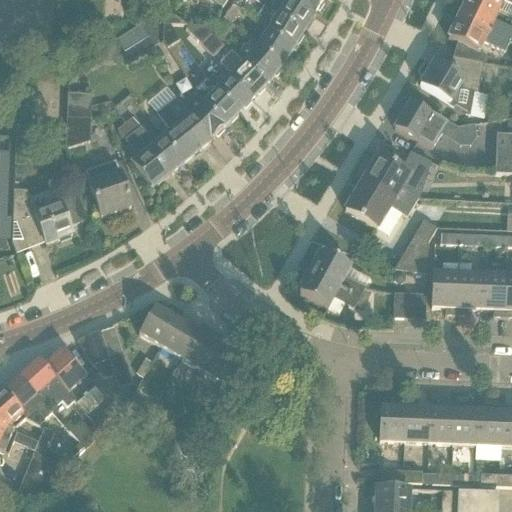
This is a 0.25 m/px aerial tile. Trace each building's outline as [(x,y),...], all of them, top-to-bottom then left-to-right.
[(205,0),(222,11),(228,0),(205,0)] [(236,0),(232,6),(241,11),(248,1),(248,0),(236,0)] [(284,0),(275,0),(269,11),(302,35),(305,30),(307,31),(312,23),(310,22),(313,17),(284,0)] [(320,0),(284,0),(313,17),(316,13),(318,14),(322,6),(321,5),(323,2),(320,0)] [(469,0),(466,0),(457,20),(507,44),(509,44),(511,37),(511,31),(495,23),(499,14),(469,0)] [(511,0),(469,0),(499,14),(504,4),(511,7),(511,0)] [(226,15),(222,21),(231,26),(241,11),(232,6),(226,15)] [(265,8),(255,23),(260,26),(291,52),(295,46),(297,47),(302,40),(300,38),(302,35),(269,11),(265,8)] [(164,11),(163,28),(170,28),(185,28),(164,11)] [(457,20),(447,41),(460,47),(456,61),(451,60),(451,61),(457,62),(482,66),(484,58),(478,55),(482,46),(503,56),(504,55),(505,53),(509,44),(507,44),(457,20)] [(222,21),(214,33),(214,34),(221,40),(231,26),(222,21)] [(260,26),(250,42),(281,69),(285,63),(287,64),(291,57),(289,55),(291,52),(260,26)] [(141,27),(139,28),(147,40),(153,50),(159,47),(157,44),(157,28),(156,27),(149,27),(141,27)] [(139,28),(115,42),(116,43),(123,55),(147,40),(139,28)] [(163,28),(162,43),(167,51),(179,43),(170,28),(163,28)] [(188,28),(185,32),(200,48),(210,38),(209,29),(188,28)] [(210,38),(200,48),(211,60),(222,49),(211,37),(210,38)] [(153,50),(147,40),(123,55),(128,64),(153,50)] [(247,47),(239,57),(245,63),(268,84),(273,79),(274,80),(281,73),(279,71),(281,69),(250,42),(247,47)] [(230,55),(218,68),(221,70),(223,73),(252,101),(256,96),(258,98),(264,91),(263,90),(268,84),(245,63),(242,66),(230,55)] [(433,65),(419,89),(436,99),(449,107),(447,109),(452,112),(453,111),(465,117),(463,119),(468,120),(473,96),(477,96),(482,66),(457,62),(453,75),(452,76),(445,72),(433,65)] [(220,71),(206,84),(209,87),(238,115),(243,110),(244,112),(250,105),(249,104),(252,101),(223,73),(222,73),(220,71)] [(206,84),(194,97),(197,99),(196,100),(225,129),(229,124),(230,125),(236,119),(235,118),(238,115),(209,87),(206,84)] [(179,97),(174,101),(209,144),(215,138),(216,140),(222,133),(221,132),(225,129),(196,100),(197,99),(194,97),(193,96),(185,104),(180,98),(179,97)] [(66,97),(66,108),(90,109),(90,98),(66,97)] [(159,114),(156,117),(169,133),(160,140),(181,166),(200,151),(209,144),(174,101),(159,114)] [(401,119),(398,117),(391,129),(394,130),(393,132),(416,145),(417,144),(431,153),(439,140),(445,129),(408,107),(401,119)] [(66,108),(65,121),(89,121),(90,109),(66,108)] [(132,120),(125,125),(166,178),(181,166),(160,140),(154,145),(139,129),(132,120)] [(89,121),(65,121),(64,152),(88,144),(89,121)] [(166,178),(125,125),(115,133),(138,159),(130,165),(150,191),(166,178)] [(445,129),(439,140),(460,152),(471,152),(476,142),(474,130),(457,133),(446,127),(445,129)] [(511,138),(496,138),(494,178),(511,179),(511,178),(511,138)] [(0,174),(8,174),(9,155),(0,154),(0,174)] [(377,159),(361,185),(391,203),(392,202),(400,207),(407,196),(417,202),(429,166),(410,156),(401,174),(394,169),(377,159)] [(84,175),(93,202),(100,221),(130,210),(114,165),(84,175)] [(391,203),(361,185),(344,214),(376,233),(389,211),(406,221),(417,202),(407,196),(400,207),(392,202),(391,203)] [(12,224),(11,246),(14,254),(29,248),(42,243),(43,243),(44,246),(45,249),(72,239),(69,230),(65,220),(60,208),(34,218),(25,195),(13,194),(13,204),(12,224)] [(75,194),(57,201),(60,208),(65,220),(69,230),(86,224),(75,194)] [(422,224),(393,274),(426,279),(427,247),(436,232),(422,224)] [(440,247),(458,248),(458,238),(440,238),(440,247)] [(458,238),(458,248),(473,249),(474,239),(458,238)] [(491,240),(490,249),(506,250),(506,240),(491,240)] [(314,265),(309,275),(358,301),(364,291),(344,280),(350,270),(320,254),(319,257),(316,258),(314,263),(314,265)] [(299,293),(297,296),(327,312),(327,311),(333,301),(343,307),(352,312),(358,301),(309,275),(304,285),(301,286),(299,290),(299,293)] [(444,318),(455,318),(457,277),(432,276),(431,311),(444,311),(444,318)] [(467,312),(480,313),(481,278),(457,277),(455,318),(467,319),(467,312)] [(492,320),(503,320),(505,279),(481,278),(480,313),(492,313),(492,320)] [(511,279),(505,279),(503,320),(511,320),(511,279)] [(392,321),(408,322),(409,297),(393,296),(392,321)] [(409,297),(408,322),(424,323),(425,298),(409,297)] [(138,339),(159,351),(175,324),(154,311),(138,339)] [(159,351),(180,364),(197,336),(175,324),(159,351)] [(99,335),(77,345),(84,360),(104,383),(113,380),(107,361),(99,337),(99,335)] [(180,364),(201,376),(218,349),(197,336),(180,364)] [(218,349),(201,376),(222,389),(239,361),(218,349)] [(62,354),(44,370),(76,407),(94,390),(62,354)] [(107,361),(113,380),(120,403),(130,400),(126,388),(131,387),(121,357),(107,361)] [(38,364),(19,381),(49,415),(61,404),(66,410),(73,404),(75,407),(76,407),(44,370),(38,364)] [(19,381),(2,396),(25,422),(37,430),(51,417),(49,415),(19,381)] [(0,397),(0,429),(11,434),(25,422),(2,396),(0,397)] [(130,400),(120,403),(123,412),(127,415),(140,422),(145,414),(132,406),(130,400)] [(378,445),(403,446),(405,405),(393,405),(393,412),(380,411),(378,445)] [(403,446),(427,448),(429,413),(416,413),(416,406),(405,405),(403,446)] [(427,448),(451,449),(453,407),(441,407),(441,414),(429,413),(427,448)] [(451,449),(475,450),(477,415),(464,415),(464,408),(453,407),(451,449)] [(475,450),(499,451),(501,409),(489,409),(489,416),(477,415),(475,450)] [(511,409),(501,409),(499,451),(511,451),(511,416),(511,417),(511,413),(511,409)] [(110,411),(91,427),(93,429),(94,428),(102,436),(119,421),(110,411)] [(164,415),(160,422),(170,428),(175,419),(167,415),(164,415)] [(152,418),(147,426),(165,437),(170,428),(160,422),(152,418)] [(68,433),(67,435),(78,446),(83,452),(85,451),(96,442),(102,436),(94,428),(93,429),(91,427),(87,431),(80,423),(68,433)] [(170,428),(165,437),(182,447),(192,453),(197,444),(187,438),(170,428)] [(49,504),(50,498),(69,466),(61,461),(47,453),(16,436),(11,434),(0,429),(0,455),(7,458),(12,445),(33,455),(17,494),(14,502),(49,504)] [(43,431),(37,445),(46,449),(53,435),(43,431)] [(78,446),(64,459),(70,465),(71,464),(83,452),(78,446)] [(377,486),(401,487),(401,474),(377,473),(377,486)] [(402,474),(401,487),(420,488),(421,475),(402,474)] [(431,477),(431,488),(449,489),(450,478),(431,477)] [(450,478),(449,489),(468,490),(469,478),(450,478)] [(479,478),(479,490),(498,491),(498,479),(479,478)] [(511,479),(498,479),(498,491),(511,491),(511,479)] [(376,492),(375,511),(406,511),(407,494),(376,492)] [(441,495),(441,510),(450,511),(451,495),(441,495)] [(457,495),(456,511),(497,511),(498,497),(457,495)]
